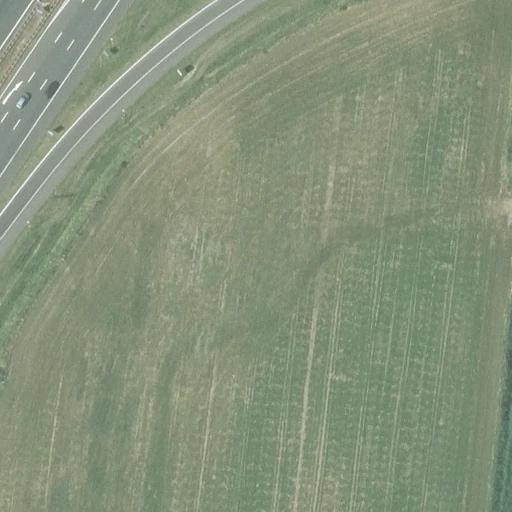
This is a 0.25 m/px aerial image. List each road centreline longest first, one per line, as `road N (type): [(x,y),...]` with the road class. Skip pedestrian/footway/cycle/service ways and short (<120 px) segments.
road 1 (motorway): [(0,228),(144,69),(237,0)]
road 2 (motorway): [(0,138),(91,0)]
